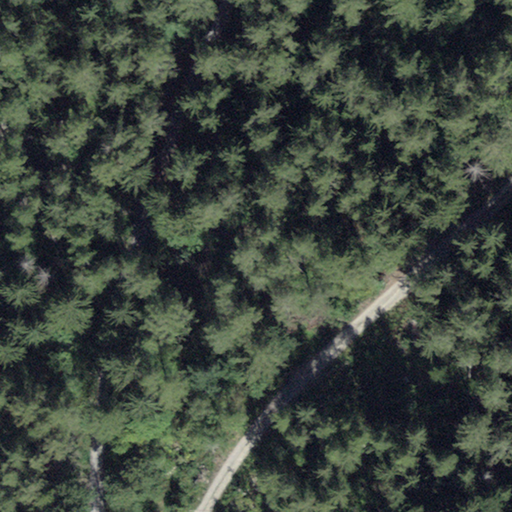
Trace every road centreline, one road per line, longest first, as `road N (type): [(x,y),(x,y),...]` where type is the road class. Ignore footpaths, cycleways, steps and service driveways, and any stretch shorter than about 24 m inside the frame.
road 1 (track): [(511,156),(285,395),(203,511)]
road 2 (track): [(94,511),(113,330),(191,78)]
